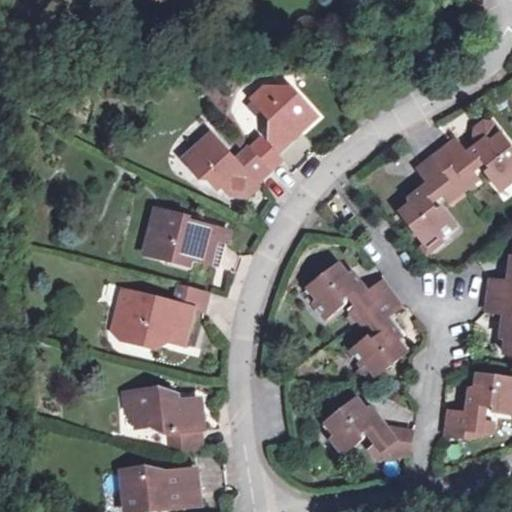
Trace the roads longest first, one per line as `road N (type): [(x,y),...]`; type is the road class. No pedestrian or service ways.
road 1 (residential): [(253,511),(241,370),(248,314),(271,258),(330,167),(511,42)]
road 2 (residential): [(423,491),(442,317),(370,231)]
road 3 (residential): [(423,491),(304,511)]
